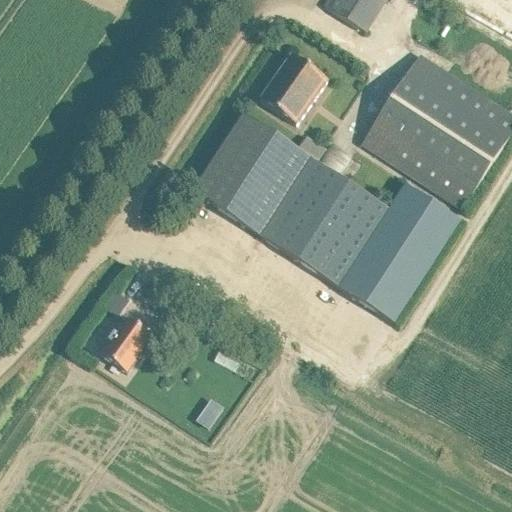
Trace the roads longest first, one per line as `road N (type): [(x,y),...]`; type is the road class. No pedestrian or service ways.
road 1 (unclassified): [(0,344),(229,0)]
road 2 (unclassified): [(0,371),(75,307),(120,254),(253,51)]
